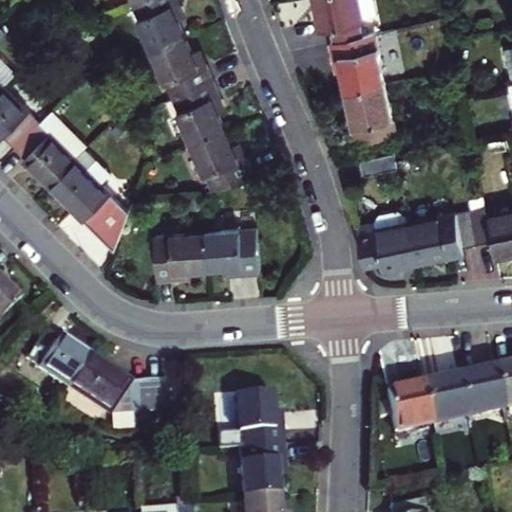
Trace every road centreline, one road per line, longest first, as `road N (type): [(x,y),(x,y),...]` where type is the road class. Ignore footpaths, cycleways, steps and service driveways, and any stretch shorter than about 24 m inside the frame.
road 1 (residential): [(343,320),(174,331),(138,326),(102,307),(0,206)]
road 2 (residential): [(243,0),(319,188),(343,320)]
road 3 (residential): [(342,511),(343,320)]
road 4 (residential): [(511,306),(343,320)]
